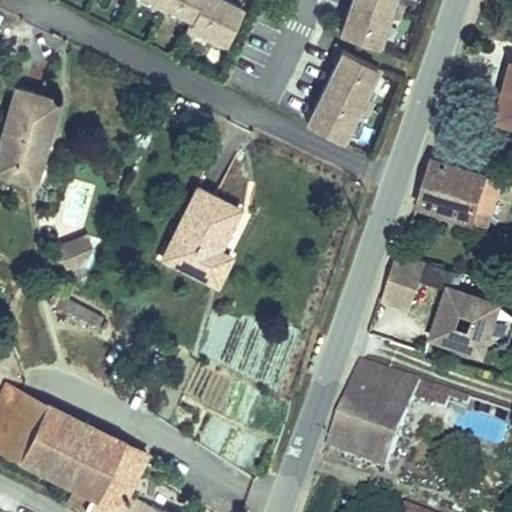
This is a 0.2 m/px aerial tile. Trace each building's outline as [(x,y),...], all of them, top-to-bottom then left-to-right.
[(149,0),(193,22),(188,32),(224,50),(243,12),(219,0),(149,0)] [(352,0),(340,34),(380,49),(397,0),(352,0)] [(348,143),(383,70),(344,52),(310,125),(348,143)] [(511,71),(503,99),(511,102),(511,71)] [(12,82),(0,127),(0,130),(9,134),(2,165),(37,174),(57,93),(12,82)] [(9,134),(0,130),(0,164),(2,165),(9,134)] [(439,147),(422,200),(488,222),(500,181),(486,176),(491,162),(439,147)] [(505,166),(491,162),(486,176),(500,181),(505,166)] [(216,277),(230,249),(217,243),(237,199),(195,179),(160,251),(216,277)] [(87,235),(60,236),(60,267),(87,267),(87,235)] [(429,257),(402,248),(387,295),(414,303),(429,257)] [(503,301),(451,284),(435,334),(474,348),(491,338),(503,301)] [(59,294),(54,308),(98,324),(103,310),(59,294)] [(491,338),(474,348),(487,352),(491,338)] [(289,382),(289,365),(181,365),(181,381),(189,381),(189,405),(235,405),(235,381),(289,382)] [(451,394),(366,367),(334,455),(391,475),(418,401),(445,411),(451,394)] [(1,368),(0,369),(0,442),(71,478),(67,488),(107,509),(143,437),(1,368)] [(121,511),(189,511),(127,481),(114,509),(121,511)]
